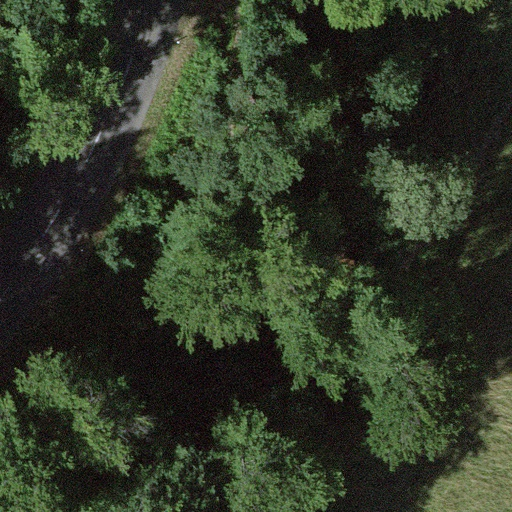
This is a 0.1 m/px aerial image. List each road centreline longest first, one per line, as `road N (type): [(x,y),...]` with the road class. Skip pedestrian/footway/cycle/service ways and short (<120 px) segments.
road 1 (track): [(222,0),(279,482),(289,511)]
road 2 (tertiary): [(0,296),(68,195),(131,69),(152,0)]
